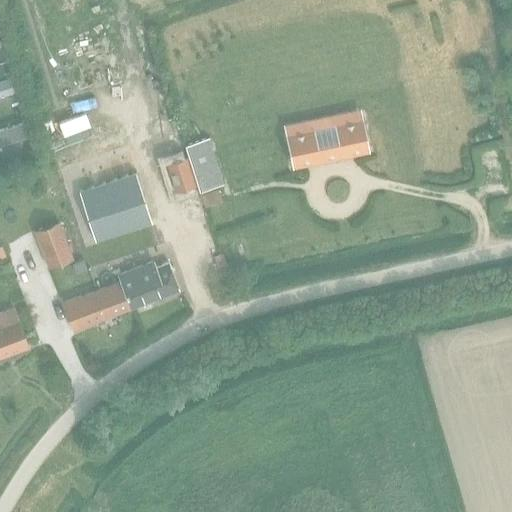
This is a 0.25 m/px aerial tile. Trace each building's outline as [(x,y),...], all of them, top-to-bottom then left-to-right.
[(0,80),(0,96),(15,91),(11,77),(0,80)] [(292,165),(367,149),(360,118),(333,123),(336,139),(316,143),(313,128),(286,133),(292,165)] [(0,128),(0,143),(28,136),(23,121),(0,128)] [(185,145),(200,190),(223,182),(208,137),(185,145)] [(175,191),(195,184),(186,155),(166,162),(175,191)] [(135,172),(78,190),(94,239),(151,221),(135,172)] [(58,224),(35,232),(49,268),(71,259),(58,224)] [(131,305),(179,286),(169,261),(121,279),(131,305)] [(72,327),(131,305),(121,279),(63,301),(72,327)] [(0,355),(27,346),(13,307),(0,311),(0,355)]
